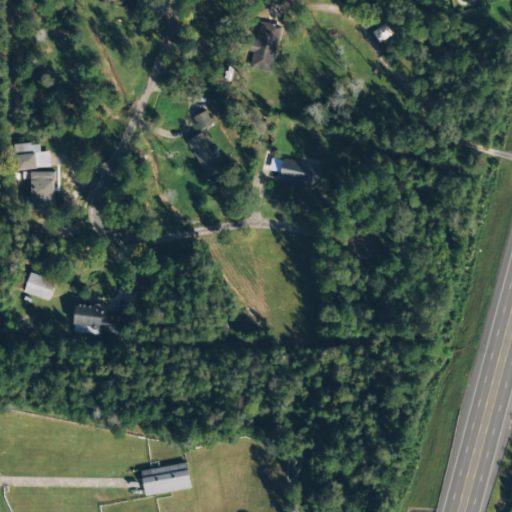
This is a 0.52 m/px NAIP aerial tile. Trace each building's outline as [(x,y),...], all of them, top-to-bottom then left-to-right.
[(133,10),(137,0),(123,0),(122,6),(133,10)] [(271,73),(279,26),(257,22),(251,54),(252,54),(249,69),(271,73)] [(212,125),(205,112),(192,118),(198,131),(212,125)] [(210,152),(201,134),(186,141),(205,180),(220,173),(216,164),(222,160),(217,149),(210,152)] [(14,146),(16,171),(50,168),(48,152),(39,153),(39,144),(14,146)] [(277,184),(317,190),(320,167),(273,160),(271,176),(278,177),(277,184)] [(53,173),(29,173),(29,199),(25,199),(25,211),(54,211),(53,173)] [(48,301),(54,282),(29,274),(23,293),(48,301)] [(71,331),(120,337),(122,318),(106,316),(107,308),(75,304),(71,331)] [(143,496),(189,490),(187,465),(140,470),(143,496)]
